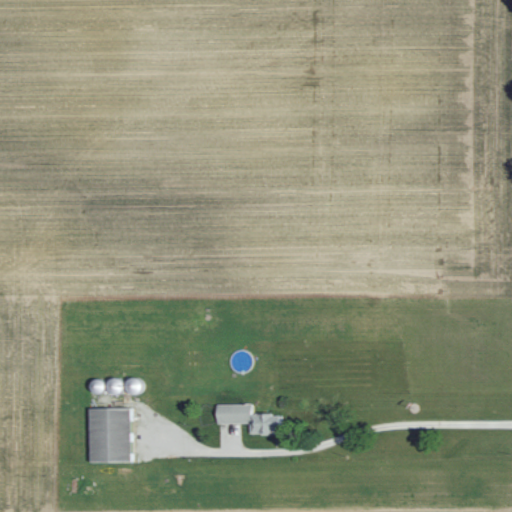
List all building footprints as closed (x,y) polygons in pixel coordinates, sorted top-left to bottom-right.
[(120,377),(116,378),(114,379),(112,382),(111,385),(112,389),(114,391),(116,393),(120,394),(123,393),(125,391),(127,389),(128,385),(127,382),(126,379),(123,378),(120,377)] [(139,377),(136,378),(133,380),(131,382),(130,386),(131,389),(133,391),(136,393),(139,394),(142,393),(145,391),(146,389),(147,386),(146,382),(145,380),(142,378),(139,377)] [(102,378),(99,378),(96,380),(94,383),(93,386),(94,389),(96,392),(99,394),(102,394),(105,394),(108,392),(109,389),(110,386),(109,383),(108,380),(105,378),(102,378)] [(222,421),(222,403),(255,403),(255,413),(255,421),(222,421)] [(95,460),(95,408),(135,408),(135,460),(95,460)] [(255,413),(285,413),(285,432),(255,432),(255,421),(255,413)]
